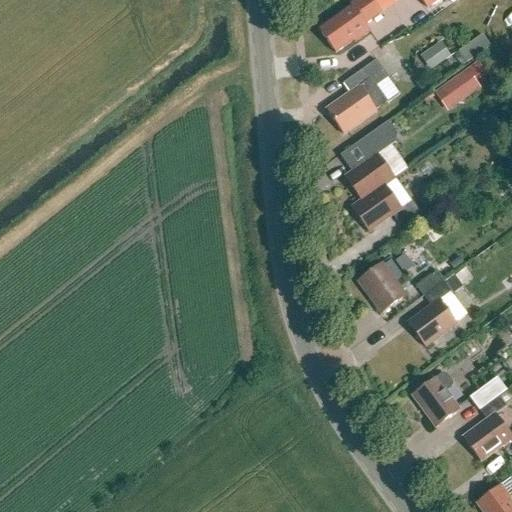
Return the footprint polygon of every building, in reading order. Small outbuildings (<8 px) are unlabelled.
[(319,31),(335,54),(353,41),(355,43),(371,31),(366,25),(381,14),(371,0),(358,0),(350,6),(352,8),(319,31)] [(419,0),(427,10),(440,0),(419,0)] [(483,39),(460,55),(467,66),(491,50),(483,39)] [(441,43),(426,54),(436,68),(451,58),(441,43)] [(376,86),(388,78),(376,61),(344,83),(350,93),(325,110),(342,134),(376,112),(375,110),(387,102),(376,86)] [(468,71),(434,94),(447,113),(482,90),(468,71)] [(368,160),(344,177),(360,201),(351,207),(353,210),(385,187),(396,180),(378,154),(388,147),(381,137),(362,151),(368,160)] [(401,210),(385,187),(353,210),(369,234),(391,219),(396,226),(419,211),(413,202),(401,210)] [(405,298),(382,265),(358,282),(381,315),(405,298)] [(418,286),(426,297),(444,284),(436,273),(418,286)] [(453,295),(462,289),(454,277),(445,283),(453,295)] [(450,293),(444,284),(426,297),(432,305),(407,323),(425,348),(458,324),(441,300),(450,293)] [(482,391),(492,377),(484,370),(473,384),(482,391)] [(437,378),(411,396),(436,429),(461,410),(448,392),(452,388),(451,384),(445,377),(441,377),(438,379),(437,378)] [(497,380),(469,400),(479,414),(500,398),(499,397),(505,392),(497,380)] [(484,421),(461,438),(480,463),(511,438),(511,436),(496,416),(507,408),(500,398),(479,414),(484,421)] [(511,511),(511,481),(510,479),(476,504),(481,511),(511,511)]
